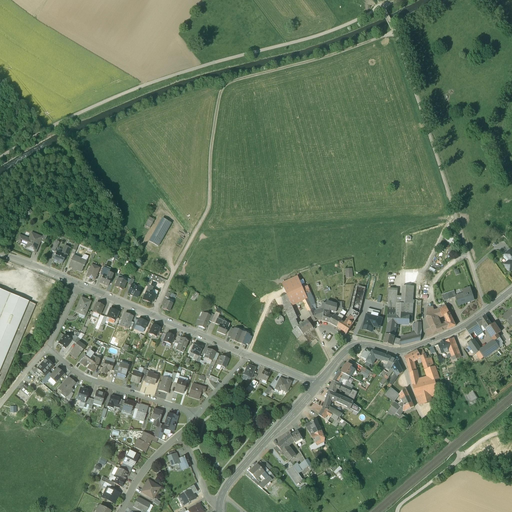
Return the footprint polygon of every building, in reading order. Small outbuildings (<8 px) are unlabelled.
[(154,221),(149,218),(145,226),(149,229),(154,221)] [(162,219),(152,237),(160,242),(171,224),(162,219)] [(42,238),(31,233),(29,239),(22,236),(20,242),(21,242),(27,245),(26,249),(25,249),(35,254),(40,243),(42,238)] [(160,242),(152,237),(149,242),(158,247),(160,242)] [(80,244),(76,243),(71,255),(74,256),(80,244)] [(70,249),(65,246),(61,254),(65,256),(65,257),(66,256),(70,249)] [(61,254),(57,252),(53,262),(58,264),(58,262),(62,264),(65,257),(65,256),(61,254)] [(82,259),(73,256),(69,267),(73,268),(72,269),(82,273),(84,267),(88,258),(83,256),(82,259)] [(95,268),(91,266),(86,277),(94,281),(100,268),(95,267),(95,268)] [(110,270),(103,268),(100,275),(103,276),(107,277),(108,274),(110,270)] [(160,278),(150,274),(148,279),(151,280),(158,283),(160,278)] [(107,277),(103,276),(100,283),(108,286),(111,279),(107,277)] [(306,296),(298,277),(282,284),(287,295),(292,306),(303,302),(301,298),(306,296)] [(120,280),(118,279),(115,287),(122,290),(126,282),(120,280)] [(131,285),(128,294),(137,298),(141,288),(138,286),(137,288),(132,286),(131,285)] [(397,304),(388,304),(388,323),(386,334),(394,337),(396,323),(409,323),(409,321),(411,322),(412,317),(413,303),(414,303),(414,301),(413,301),(414,287),(402,286),(402,297),(401,304),(397,304)] [(309,287),(303,289),(306,296),(309,303),(312,309),(313,311),(314,313),(318,312),(316,302),(309,287)] [(357,287),(352,310),(359,314),(365,289),(357,287)] [(156,296),(150,293),(151,289),(152,289),(148,288),(143,300),(151,304),(152,300),(154,301),(156,296)] [(469,288),(463,290),(464,294),(456,297),(459,305),(473,301),(469,288)] [(388,289),(388,304),(397,304),(401,304),(402,297),(397,296),(397,289),(388,289)] [(28,302),(0,290),(0,389),(35,305),(28,302)] [(292,306),(287,295),(282,297),(284,308),(291,323),(293,322),(295,320),(297,319),(292,306)] [(309,303),(306,296),(301,298),(303,302),(308,313),(313,311),(312,309),(309,303)] [(90,302),(81,298),(75,312),(79,314),(78,316),(84,319),(90,302)] [(172,304),(166,301),(162,309),(169,312),(172,304)] [(103,306),(96,303),(92,313),(99,316),(103,306)] [(217,306),(214,315),(213,318),(217,320),(217,319),(218,317),(221,310),(217,306)] [(432,312),(427,313),(426,321),(438,319),(442,317),(444,316),(445,316),(449,313),(446,306),(438,310),(432,312)] [(346,313),(337,308),(336,312),(344,316),(346,313)] [(118,313),(110,309),(107,317),(115,321),(118,313)] [(313,311),(308,313),(314,323),(318,320),(323,321),(324,311),(325,309),(321,310),(318,312),(314,313),(313,311)] [(379,312),(368,309),(367,315),(378,318),(379,312)] [(511,309),(503,317),(507,322),(508,321),(511,325),(511,323),(511,309)] [(359,314),(352,310),(351,312),(352,312),(354,314),(352,318),(356,321),(359,315),(359,314)] [(329,312),(324,311),(323,321),(329,323),(333,317),(329,316),(329,312)] [(203,313),(201,318),(198,326),(205,329),(208,321),(210,316),(203,313)] [(455,326),(449,313),(445,316),(448,323),(445,324),(447,330),(455,326)] [(133,317),(125,314),(123,319),(122,319),(119,326),(128,330),(131,322),(133,317)] [(382,319),(367,315),(364,326),(363,329),(363,330),(373,332),(374,327),(379,328),(381,323),(380,323),(381,320),(382,320),(382,319)] [(342,320),(334,316),(333,317),(329,323),(337,328),(341,322),(342,320)] [(349,316),(344,324),(341,322),(337,328),(347,334),(356,321),(352,318),(349,316)] [(485,316),(476,322),(479,327),(479,326),(483,332),(486,329),(491,325),(485,316)] [(147,323),(139,319),(136,325),(141,327),(144,329),(147,323)] [(222,321),(217,319),(217,320),(215,324),(219,326),(217,332),(225,335),(228,328),(229,324),(225,322),(222,321)] [(438,319),(427,321),(431,329),(426,331),(428,338),(443,331),(441,326),(438,319)] [(294,330),(292,332),(297,339),(303,335),(313,328),(307,321),(303,324),(301,322),(300,323),(299,324),(300,326),(298,327),(294,330)] [(476,322),(465,329),(469,335),(473,332),(476,336),(483,332),(479,326),(479,327),(476,322)] [(494,323),(491,325),(486,329),(486,330),(492,338),(497,334),(498,334),(500,332),(494,323)] [(160,329),(152,325),(149,334),(156,337),(160,329)] [(242,332),(234,329),(234,330),(231,338),(230,340),(237,343),(242,332)] [(415,336),(401,340),(399,346),(400,346),(420,341),(421,330),(415,331),(415,336)] [(78,332),(71,340),(71,341),(74,343),(81,334),(78,332)] [(249,335),(242,332),(237,343),(245,346),(245,344),(248,336),(249,337),(249,335)] [(81,334),(74,343),(76,344),(78,343),(84,335),(81,334)] [(173,336),(167,334),(163,342),(170,345),(173,340),(171,340),(173,336)] [(386,334),(383,343),(392,346),(394,339),(395,337),(386,334)] [(492,338),(494,341),(499,337),(499,338),(503,343),(504,342),(498,334),(497,334),(492,338)] [(64,336),(58,344),(65,349),(71,341),(71,340),(67,337),(67,338),(64,336)] [(503,343),(499,338),(499,337),(494,341),(499,348),(503,346),(501,344),(503,343)] [(188,341),(181,338),(179,341),(177,346),(176,350),(183,354),(188,341)] [(462,357),(454,338),(451,339),(454,346),(448,348),(449,351),(452,358),(453,361),(462,357)] [(451,339),(446,341),(448,348),(454,346),(451,339)] [(481,349),(474,339),(473,340),(468,343),(475,354),(476,353),(479,351),(481,349)] [(446,341),(438,345),(441,354),(449,351),(448,348),(446,341)] [(481,349),(479,351),(481,353),(484,358),(499,348),(494,341),(481,349)] [(78,343),(76,344),(73,349),(76,350),(72,356),(76,359),(79,354),(80,354),(85,348),(78,343)] [(91,344),(84,353),(87,355),(94,346),(91,344)] [(197,346),(193,345),(190,353),(195,355),(198,356),(198,357),(202,347),(198,345),(197,346)] [(421,348),(417,351),(420,357),(421,357),(422,361),(427,359),(425,354),(424,355),(421,348)] [(215,353),(208,350),(207,351),(206,351),(204,353),(206,354),(204,358),(212,361),(212,359),(215,353)] [(417,351),(404,357),(407,364),(412,362),(420,357),(417,351)] [(379,354),(372,352),(370,356),(366,362),(373,366),(374,364),(373,364),(376,359),(381,360),(384,362),(383,363),(384,364),(387,365),(390,358),(387,356),(379,354)] [(87,355),(84,359),(83,359),(82,360),(83,360),(83,361),(80,364),(84,367),(87,364),(90,366),(94,360),(87,355)] [(228,360),(221,356),(217,365),(220,367),(220,368),(224,370),(225,368),(228,360)] [(94,360),(90,366),(88,369),(93,373),(97,368),(99,360),(95,358),(94,360)] [(397,361),(390,358),(387,365),(384,364),(382,367),(385,369),(386,369),(387,367),(388,366),(392,367),(397,361)] [(46,359),(37,369),(43,375),(47,371),(52,365),(46,359)] [(216,361),(212,359),(212,361),(210,365),(204,378),(205,378),(208,380),(210,376),(216,361)] [(431,359),(427,360),(427,359),(422,361),(430,381),(434,380),(434,381),(438,379),(431,359)] [(403,373),(397,361),(392,367),(391,368),(395,374),(392,379),(394,382),(398,377),(397,377),(403,373)] [(107,362),(105,362),(101,373),(106,374),(107,370),(111,371),(113,364),(112,364),(107,362)] [(414,371),(414,370),(412,362),(407,364),(413,386),(419,384),(416,371),(414,371)] [(128,367),(120,364),(119,366),(117,372),(116,377),(124,380),(124,378),(125,378),(125,377),(125,376),(128,367)] [(349,365),(348,364),(346,364),(345,366),(344,367),(342,371),(342,372),(341,373),(350,377),(351,375),(354,370),(351,368),(352,366),(350,364),(349,364),(349,365)] [(255,368),(247,365),(243,376),(251,379),(255,368)] [(64,375),(57,369),(52,375),(49,378),(50,379),(56,384),(64,375)] [(269,374),(262,371),(259,379),(263,380),(262,383),(265,384),(269,374)] [(138,374),(133,372),(130,382),(139,385),(141,379),(141,376),(138,375),(138,374)] [(341,373),(339,372),(333,381),(340,384),(342,379),(348,381),(350,377),(341,373)] [(46,377),(41,382),(44,386),(50,379),(49,378),(52,375),(49,373),(46,377)] [(157,377),(148,374),(147,377),(145,382),(154,385),(157,377)] [(170,380),(163,377),(159,391),(167,393),(171,382),(171,380),(170,380)] [(68,379),(64,383),(59,389),(67,396),(71,392),(69,391),(75,384),(68,379)] [(286,382),(279,379),(275,390),(279,392),(280,390),(283,391),(283,390),(287,391),(291,382),(287,380),(286,382)] [(347,383),(348,381),(342,379),(340,384),(341,385),(351,390),(353,390),(355,386),(347,383)] [(178,380),(176,384),(174,391),(183,394),(186,383),(178,380)] [(419,384),(413,386),(415,395),(437,389),(436,389),(434,381),(434,380),(430,381),(419,384)] [(258,383),(253,381),(249,386),(255,389),(258,383)] [(340,384),(333,381),(329,391),(335,394),(337,389),(339,390),(339,389),(341,385),(340,384)] [(206,389),(192,384),(188,397),(199,400),(201,392),(204,393),(206,389)] [(351,390),(341,385),(339,389),(346,392),(350,394),(352,390),(351,390)] [(85,388),(81,387),(76,401),(79,402),(85,403),(87,398),(89,391),(84,390),(85,388)] [(399,396),(390,389),(385,395),(392,401),(394,403),(394,402),(399,396)] [(412,403),(406,389),(399,395),(401,400),(403,404),(405,406),(412,403)] [(437,389),(415,395),(417,400),(421,399),(422,404),(431,402),(430,397),(438,395),(437,389)] [(350,394),(346,392),(343,397),(353,402),(357,392),(353,390),(352,390),(350,394)] [(335,394),(329,391),(327,398),(331,400),(338,403),(340,396),(335,394)] [(105,394),(96,392),(94,400),(93,403),(101,405),(105,394)] [(473,392),(467,396),(472,404),(478,400),(473,392)] [(119,399),(111,396),(107,407),(112,409),(113,405),(117,406),(119,400),(119,399)] [(343,397),(340,396),(338,403),(345,406),(350,409),(353,404),(353,402),(343,397)] [(331,400),(327,398),(323,408),(328,410),(329,407),(330,404),(331,400)] [(133,403),(125,401),(124,402),(123,408),(122,410),(131,413),(133,403)] [(87,410),(88,406),(84,405),(85,403),(79,402),(78,407),(87,410)] [(395,403),(392,407),(388,412),(390,413),(392,415),(394,416),(396,414),(398,412),(401,408),(399,406),(395,403)] [(401,408),(398,412),(396,414),(398,416),(402,410),(403,412),(407,411),(414,407),(412,403),(405,406),(401,408)] [(361,409),(353,404),(350,409),(358,413),(361,409)] [(148,408),(139,405),(137,410),(135,419),(140,421),(140,420),(144,421),(146,413),(148,408)] [(330,408),(329,407),(328,410),(336,416),(339,418),(341,419),(343,416),(341,414),(337,412),(330,408)] [(328,410),(323,408),(319,416),(327,421),(327,419),(326,419),(328,416),(334,420),(336,416),(328,410)] [(162,412),(153,409),(150,420),(153,422),(155,422),(159,423),(162,412)] [(164,426),(163,429),(164,429),(170,431),(173,432),(174,426),(175,427),(175,426),(177,417),(168,414),(164,426)] [(322,432),(316,420),(310,423),(312,428),(315,434),(317,433),(318,434),(322,432)] [(291,435),(291,436),(294,441),(296,445),(301,442),(300,440),(302,439),(298,431),(291,435)] [(317,433),(315,434),(310,436),(315,443),(317,446),(324,442),(322,439),(324,438),(322,432),(318,434),(317,433)] [(154,437),(148,434),(147,438),(151,440),(151,441),(155,443),(157,438),(154,437)] [(290,435),(283,440),(288,446),(294,441),(291,436),(291,435),(290,435)] [(141,442),(138,440),(134,447),(145,452),(151,441),(151,440),(147,438),(144,436),(141,442)] [(288,446),(283,440),(276,446),(280,450),(278,451),(280,453),(281,452),(289,461),(296,456),(288,447),(289,447),(288,446)] [(138,456),(129,451),(123,462),(126,464),(126,463),(129,465),(129,464),(132,466),(134,462),(135,463),(138,456)] [(186,456),(179,459),(179,460),(176,461),(175,458),(177,457),(176,454),(169,457),(168,457),(172,467),(179,464),(181,471),(191,467),(186,456)] [(97,464),(105,468),(108,461),(101,458),(97,464)] [(272,468),(263,459),(260,462),(269,471),(272,468)] [(305,460),(298,466),(302,471),(308,466),(305,460)] [(260,462),(257,465),(264,472),(261,475),(265,480),(268,476),(269,477),(272,474),(269,471),(260,462)] [(297,463),(293,466),(298,474),(302,471),(298,466),(297,463)] [(257,465),(249,472),(256,480),(258,478),(261,475),(264,472),(257,465)] [(298,474),(293,466),(287,471),(296,484),(302,480),(298,474)] [(340,467),(334,471),(342,480),(347,475),(340,467)] [(122,471),(118,469),(115,476),(124,481),(126,477),(127,478),(128,474),(122,471)] [(256,480),(249,472),(245,475),(269,495),(271,493),(269,491),(268,492),(264,488),(263,488),(260,484),(258,483),(257,482),(257,481),(256,480)] [(111,483),(114,476),(111,474),(109,479),(103,476),(101,481),(104,483),(108,484),(110,482),(111,483)] [(115,476),(114,476),(111,483),(115,485),(121,488),(123,484),(122,484),(124,481),(115,476)] [(265,480),(260,484),(263,488),(272,480),(269,477),(268,476),(265,480)] [(159,487),(149,481),(145,488),(144,488),(141,492),(153,499),(156,495),(155,495),(156,493),(155,493),(159,487)] [(190,491),(184,495),(185,497),(181,500),(184,506),(196,499),(193,495),(197,492),(194,486),(189,488),(190,491)] [(109,490),(106,488),(106,489),(105,492),(105,493),(102,498),(113,503),(115,499),(116,500),(118,497),(119,494),(118,493),(111,490),(111,491),(109,490)] [(274,490),(271,493),(269,495),(273,499),(278,494),(274,490)] [(146,511),(150,505),(138,498),(133,507),(142,511),(143,511),(146,511)]
